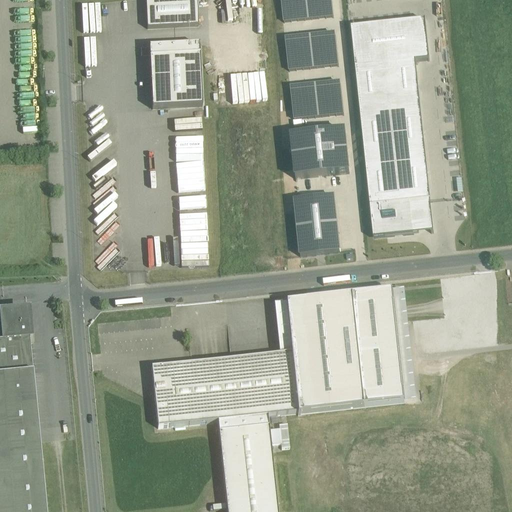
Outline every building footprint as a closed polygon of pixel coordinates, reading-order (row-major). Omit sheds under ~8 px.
[(145,0),(147,28),(198,26),(196,0),(145,0)] [(373,240),(433,235),(418,62),(430,61),(427,22),(354,28),(373,240)] [(287,38),(287,49),(329,47),(329,48),(337,48),(336,37),(287,38)] [(198,48),(149,50),(152,110),(200,108),(198,48)] [(342,85),(292,88),(294,121),(344,117),(342,85)] [(296,181),(350,177),(347,134),(292,138),(296,181)] [(305,182),(306,189),(328,186),(327,179),(305,182)] [(295,202),(300,259),(341,255),(336,199),(295,202)] [(394,293),(406,404),(417,403),(405,292),(394,293)] [(354,298),(366,408),(406,404),(394,293),(354,298)] [(354,298),(286,305),(291,355),(297,415),(298,417),(300,417),(300,415),(366,408),(354,298)] [(28,316),(2,318),(4,343),(4,344),(29,341),(30,341),(28,316)] [(4,343),(0,343),(0,511),(45,511),(33,381),(33,377),(29,341),(4,344),(4,343)] [(291,355),(161,369),(168,429),(268,418),(297,415),(291,355)] [(161,369),(151,370),(158,430),(168,429),(161,369)] [(277,511),(268,418),(218,424),(226,511),(277,511)] [(271,432),(271,446),(281,445),(280,431),(271,432)]
